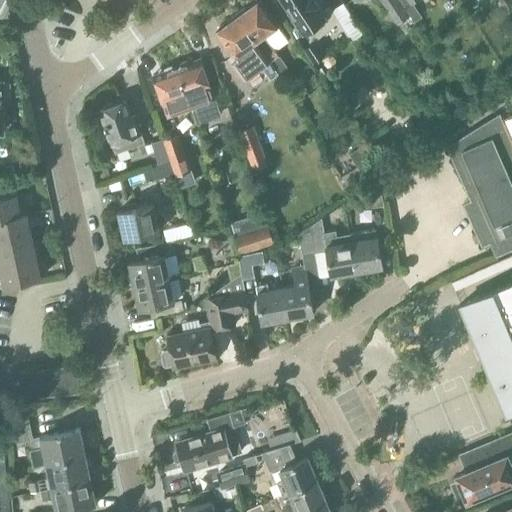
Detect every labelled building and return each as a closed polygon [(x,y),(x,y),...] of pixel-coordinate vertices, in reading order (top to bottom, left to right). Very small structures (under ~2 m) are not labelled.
[(284,64),(274,51),(288,41),(276,25),(277,25),(259,0),(236,17),(269,63),(276,73),(278,71),(277,69),(284,64)] [(283,0),(305,33),(309,39),(329,25),(328,25),(338,18),(329,4),(320,9),(314,0),(283,0)] [(395,0),(379,0),(396,23),(406,16),(395,0)] [(422,17),(412,2),(416,0),(399,0),(405,8),(414,22),(416,20),(417,23),(422,20),(421,17),(422,17)] [(262,68),(263,68),(270,77),(276,73),(269,63),(236,17),(215,32),(233,56),(228,60),(234,68),(252,55),(262,68)] [(316,40),(310,44),(303,49),(312,63),(325,55),(316,40)] [(176,66),(190,107),(196,122),(219,115),(199,58),(176,66)] [(190,107),(176,66),(153,74),(167,115),(190,107)] [(0,131),(2,131),(2,96),(9,96),(8,83),(1,83),(1,81),(0,80),(0,131)] [(147,152),(145,145),(134,114),(130,115),(125,101),(100,109),(114,152),(139,144),(142,154),(147,152)] [(511,143),(499,113),(447,146),(468,192),(469,192),(485,225),(477,229),(483,243),(490,239),(496,251),(511,243),(511,143)] [(238,130),(249,163),(265,157),(254,125),(238,130)] [(190,170),(179,134),(163,139),(170,159),(170,161),(180,187),(186,185),(182,173),(190,170)] [(163,139),(151,143),(154,150),(158,163),(170,159),(163,139)] [(365,144),(349,153),(366,183),(382,173),(365,144)] [(39,168),(35,149),(19,153),(22,171),(39,168)] [(383,151),(375,155),(382,167),(390,163),(383,151)] [(180,187),(170,161),(158,164),(143,170),(147,181),(173,172),(179,187),(180,187)] [(371,207),(383,205),(379,179),(367,185),(371,207)] [(22,192),(0,196),(0,275),(2,286),(40,279),(22,192)] [(160,231),(154,203),(118,211),(124,238),(160,231)] [(350,233),(337,235),(326,237),(322,220),(309,229),(314,252),(327,250),(331,274),(356,270),(350,233)] [(274,244),(268,225),(235,235),(240,253),(274,244)] [(314,252),(309,229),(300,235),(303,254),(314,252)] [(376,229),(350,233),(356,270),(382,265),(376,229)] [(134,285),(170,277),(165,253),(172,251),(169,240),(143,245),(145,257),(129,261),(134,285)] [(242,273),(242,278),(254,276),(252,264),(264,262),(262,250),(238,255),(242,273)] [(207,269),(202,254),(192,256),(195,272),(207,269)] [(296,285),(283,287),(288,316),(314,312),(305,267),(293,270),(296,285)] [(242,273),(207,296),(207,297),(204,298),(209,321),(200,323),(202,329),(168,336),(170,349),(163,350),(161,353),(163,364),(166,366),(174,364),(174,366),(215,358),(210,329),(233,324),(231,310),(248,307),(242,278),(242,273)] [(175,300),(170,277),(134,285),(139,308),(156,304),(159,316),(185,310),(182,298),(175,300)] [(505,413),(505,414),(511,411),(511,280),(458,303),(459,304),(463,303),(508,411),(505,413)] [(288,316),(283,287),(269,289),(268,282),(256,285),(262,321),(288,316)] [(75,367),(18,373),(22,400),(78,395),(75,367)] [(235,426),(245,423),(241,410),(230,413),(229,412),(207,419),(212,433),(177,443),(179,450),(177,450),(174,454),(176,461),(181,462),(183,461),(185,468),(242,451),(235,426)] [(11,430),(6,431),(9,444),(27,440),(26,439),(32,438),(29,426),(27,416),(9,420),(11,430)] [(86,455),(80,427),(39,436),(42,447),(29,450),(33,467),(46,463),(46,464),(86,455)] [(511,433),(496,439),(462,454),(468,470),(457,475),(459,481),(453,483),(459,497),(465,494),(467,500),(490,490),(491,492),(504,487),(503,485),(511,481),(511,466),(509,460),(511,458),(511,433)] [(289,491),(318,479),(308,456),(298,461),(292,463),(285,446),(264,454),(271,470),(275,472),(281,469),(289,491)] [(256,454),(243,458),(245,464),(246,465),(258,462),(256,454)] [(46,464),(51,488),(92,480),(86,455),(46,464)] [(246,465),(245,464),(218,472),(223,486),(237,482),(236,481),(249,477),(246,465)] [(28,482),(29,491),(43,489),(41,479),(28,482)] [(302,511),(327,502),(318,479),(289,491),(298,511),(302,511)] [(62,511),(97,504),(92,480),(51,488),(41,491),(44,508),(55,505),(56,511),(62,511)] [(237,482),(223,486),(214,488),(218,501),(240,494),(237,482)] [(214,511),(212,500),(181,507),(181,511),(214,511)] [(331,511),(327,502),(302,511),(331,511)]
